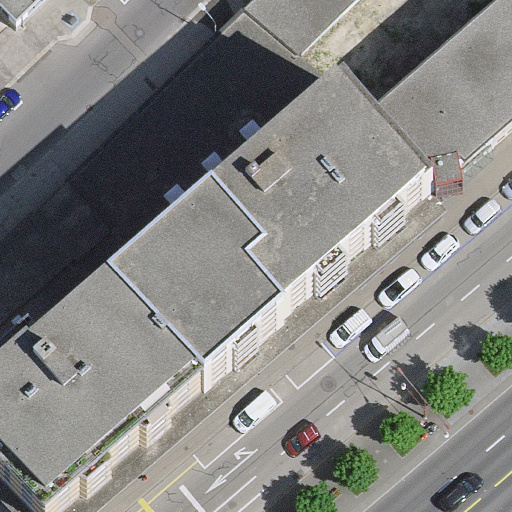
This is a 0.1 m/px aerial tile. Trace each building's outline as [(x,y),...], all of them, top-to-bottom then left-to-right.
[(16,44),(60,0),(0,0),(0,27),(9,37),(16,44)] [(301,63),(365,0),(269,0),(253,17),(297,66),(301,63)] [(511,6),(368,129),(437,208),(462,203),(459,187),(511,140),(511,6)] [(106,240),(297,66),(253,17),(64,194),(106,240)] [(106,240),(0,336),(0,389),(31,362),(40,372),(113,306),(338,104),(301,63),(297,66),(106,240)] [(338,104),(113,306),(205,411),(437,208),(368,129),(338,104)] [(0,336),(106,240),(64,194),(61,190),(0,245),(0,336)] [(0,389),(0,494),(16,511),(90,511),(205,411),(113,306),(40,372),(31,362),(0,389)]
